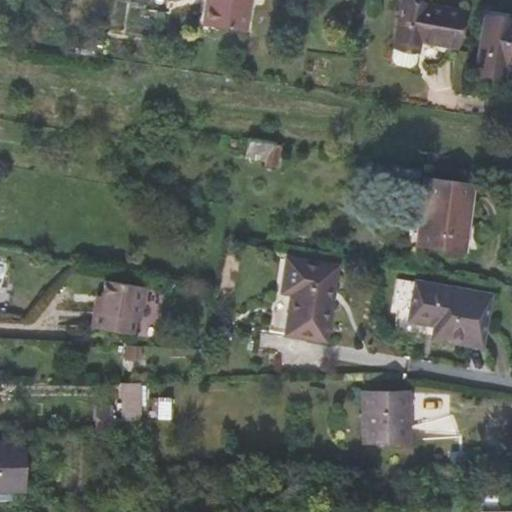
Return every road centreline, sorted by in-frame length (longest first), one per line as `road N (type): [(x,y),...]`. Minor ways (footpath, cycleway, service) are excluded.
road 1 (unknown): [(286,347),(511,382)]
road 2 (unknown): [(0,333),(142,342)]
